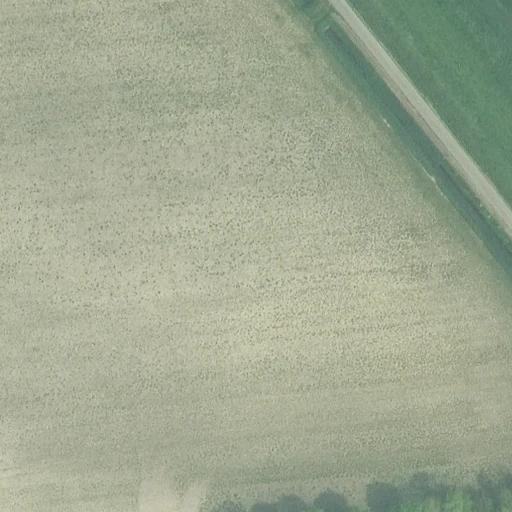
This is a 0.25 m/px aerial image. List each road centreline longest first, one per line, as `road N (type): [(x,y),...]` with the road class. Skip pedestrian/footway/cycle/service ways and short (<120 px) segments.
road 1 (unclassified): [(511,224),(334,0)]
road 2 (track): [(385,0),(511,163)]
